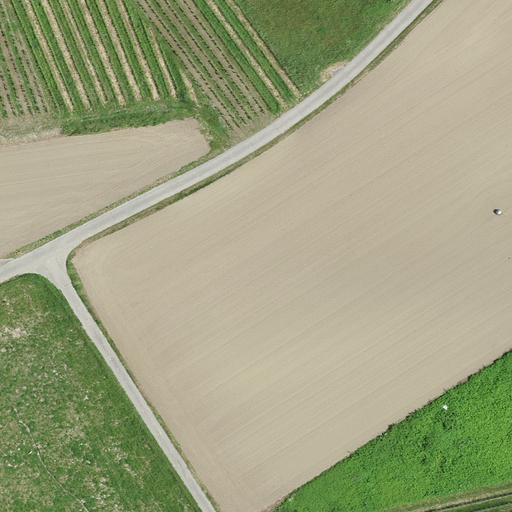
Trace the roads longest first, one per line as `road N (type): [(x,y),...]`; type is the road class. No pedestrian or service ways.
road 1 (unclassified): [(0,277),(250,147),(332,90),(426,0)]
road 2 (track): [(45,254),(205,511)]
